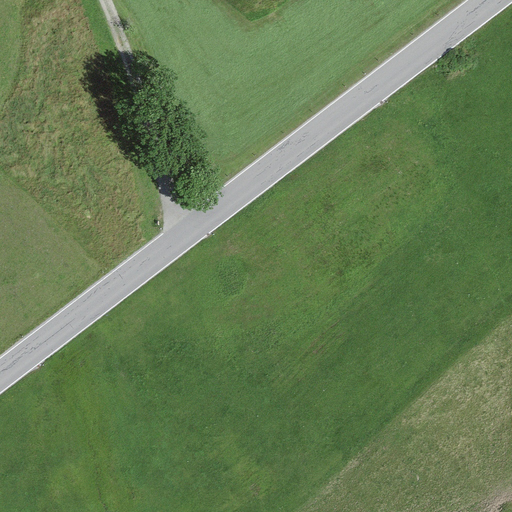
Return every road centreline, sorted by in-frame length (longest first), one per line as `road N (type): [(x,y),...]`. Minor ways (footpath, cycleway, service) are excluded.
road 1 (tertiary): [(495,0),(0,379)]
road 2 (track): [(190,233),(105,0)]
